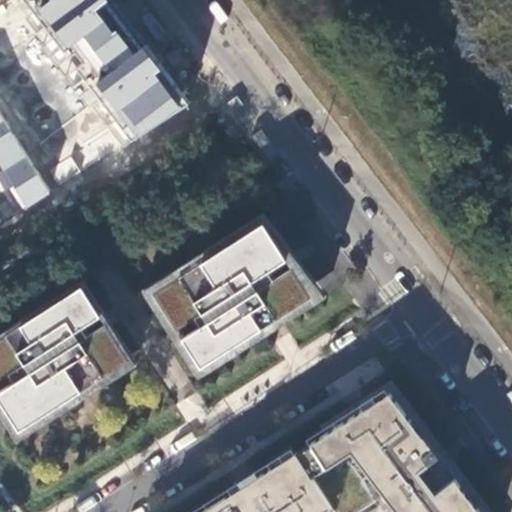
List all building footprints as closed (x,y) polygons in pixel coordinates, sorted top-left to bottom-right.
[(110,0),(25,0),(133,140),(192,103),(110,0)] [(51,192),(0,114),(0,178),(21,211),(51,192)] [(201,365),(311,296),(264,222),(154,292),(201,365)] [(0,396),(21,429),(130,359),(82,285),(0,338),(0,378),(10,372),(15,381),(0,390),(0,396)] [(359,511),(378,500),(386,511),(491,511),(391,380),(320,426),(325,433),(202,511),(323,511),(332,507),(334,511),(359,511)]
